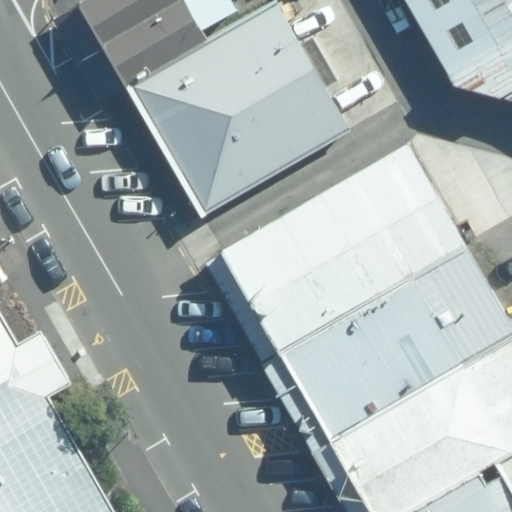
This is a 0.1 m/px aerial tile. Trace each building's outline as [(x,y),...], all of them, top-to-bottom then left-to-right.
[(71,0),(115,79),(250,0),(71,0)] [(511,0),(401,0),(444,78),(511,95),(511,0)] [(125,84),(190,201),(339,119),(274,2),(125,84)] [(473,235),(417,134),(231,240),(211,254),(269,353),(473,235)] [(511,330),(511,304),(473,235),(269,353),(321,444),(511,330)] [(18,340),(0,308),(0,511),(116,511),(48,394),(72,379),(42,327),(18,340)] [(511,330),(321,444),(360,511),(404,511),(511,449),(511,330)] [(511,511),(511,450),(404,511),(511,511)]
